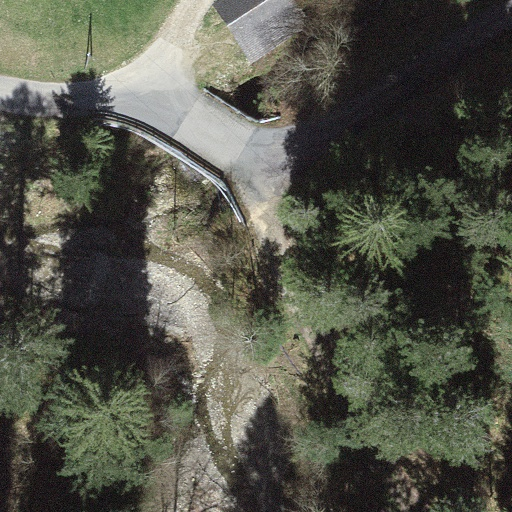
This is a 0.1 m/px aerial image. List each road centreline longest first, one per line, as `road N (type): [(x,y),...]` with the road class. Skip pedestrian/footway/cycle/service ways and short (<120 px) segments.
road 1 (track): [(511,8),(317,128),(265,175),(142,101)]
road 2 (track): [(418,511),(293,315),(268,223),(265,175)]
